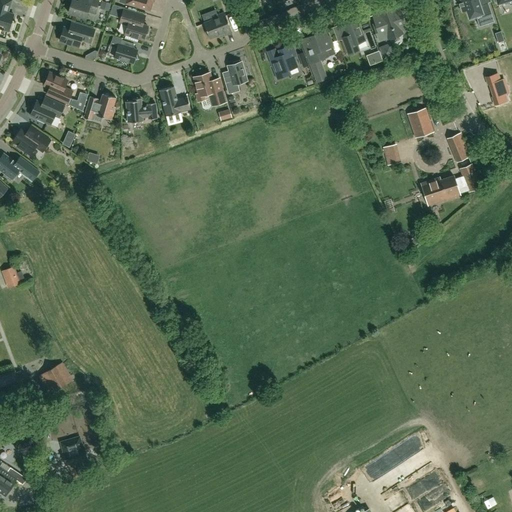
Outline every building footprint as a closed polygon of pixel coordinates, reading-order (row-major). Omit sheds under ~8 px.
[(0,0),(0,28),(2,29),(1,30),(3,31),(4,30),(8,31),(9,29),(11,30),(13,23),(11,22),(14,14),(8,13),(10,6),(12,0),(11,0),(0,0)] [(95,13),(98,0),(77,0),(77,1),(72,0),(68,13),(86,18),(88,11),(95,13)] [(119,0),(119,1),(145,9),(150,10),(152,4),(153,0),(119,0)] [(477,0),(458,0),(462,11),(467,10),(469,18),(482,14),(485,25),(494,22),(488,2),(485,3),(481,5),(480,2),(478,2),(477,0)] [(371,13),(376,24),(373,25),(379,40),(407,30),(401,15),(404,14),(403,9),(401,4),(392,7),(392,5),(373,13),(371,13)] [(121,18),(124,10),(113,6),(110,15),(121,18)] [(125,34),(144,39),(146,34),(147,34),(148,34),(149,29),(148,28),(147,28),(148,27),(142,25),(143,20),(145,16),(124,10),(120,22),(128,24),(125,34)] [(216,19),(204,24),(206,30),(205,32),(206,35),(208,36),(209,38),(224,33),(224,35),(230,32),(232,32),(225,13),(217,16),(216,19)] [(349,21),(343,24),(347,36),(341,38),(347,54),(359,50),(357,43),(365,40),(357,20),(350,23),(349,21)] [(91,42),(94,30),(71,22),(70,25),(69,29),(64,27),(60,41),(79,47),(81,39),(91,42)] [(326,79),(319,60),(328,56),(325,49),(332,46),(329,36),(327,37),(324,31),(304,38),(302,39),(317,82),(326,79)] [(504,41),(501,31),(495,33),(498,43),(504,41)] [(133,46),(134,44),(120,39),(114,57),(133,63),(134,60),(138,59),(136,53),(137,50),(132,48),(133,46)] [(272,59),(270,59),(277,79),(289,74),(288,70),(297,66),(293,56),(296,55),(292,45),(278,50),(280,56),(272,59)] [(381,48),(384,57),(393,54),(389,45),(381,48)] [(370,65),(382,60),(378,51),(366,56),(370,65)] [(303,67),(308,65),(303,53),(299,54),(303,67)] [(239,91),(237,84),(247,81),(241,61),(240,62),(239,60),(233,62),(234,64),(227,66),(231,79),(228,80),(225,81),(229,94),(239,91)] [(67,80),(50,73),(48,77),(46,76),(43,83),(45,84),(44,85),(50,88),(48,91),(47,94),(67,103),(72,91),(64,87),(67,80)] [(204,95),(209,94),(212,105),(225,102),(219,79),(215,80),(212,81),(209,73),(194,77),(199,93),(197,95),(197,97),(197,99),(199,100),(201,101),(203,100),(204,99),(205,97),(204,95)] [(492,97),(495,104),(506,101),(504,94),(508,93),(503,79),(500,80),(498,73),(486,77),(488,84),(489,84),(493,97),(492,97)] [(174,86),(159,90),(166,116),(181,112),(180,112),(190,109),(187,96),(183,97),(177,99),(174,86)] [(342,92),(347,104),(357,101),(353,88),(342,92)] [(90,96),(84,118),(91,120),(93,114),(96,115),(109,119),(111,112),(113,113),(115,107),(113,106),(116,98),(103,94),(100,102),(97,101),(98,99),(94,97),(90,96)] [(37,101),(30,115),(51,124),(55,115),(59,117),(64,106),(45,97),(43,100),(42,103),(37,101)] [(133,101),(126,102),(128,122),(143,121),(142,117),(148,117),(149,119),(157,118),(155,103),(150,103),(147,103),(147,106),(141,107),(141,98),(133,99),(133,101)] [(84,103),(76,101),(71,99),(68,105),(82,111),(84,103)] [(416,137),(432,132),(425,108),(408,114),(416,137)] [(229,109),(218,112),(221,121),(232,117),(229,109)] [(26,133),(21,129),(20,131),(17,131),(15,135),(15,137),(13,141),(18,144),(17,146),(30,155),(35,147),(43,152),(50,140),(31,126),(28,130),(26,133)] [(460,133),(448,138),(458,162),(470,156),(460,133)] [(84,158),(96,160),(97,153),(84,151),(84,158)] [(18,159),(16,162),(10,157),(9,157),(4,153),(0,157),(0,170),(12,179),(18,172),(31,182),(39,171),(27,162),(28,162),(20,156),(18,159)] [(460,194),(458,188),(467,185),(468,187),(479,182),(472,164),(460,169),(463,176),(455,179),(454,175),(440,180),(440,177),(421,184),(428,204),(460,194)] [(403,242),(406,249),(418,244),(415,237),(403,242)] [(21,283),(14,266),(1,271),(8,288),(21,283)] [(62,361),(38,376),(49,394),(73,380),(62,361)] [(0,387),(17,381),(13,371),(0,375),(0,387)] [(65,454),(64,454),(67,464),(86,459),(83,449),(82,449),(79,438),(72,440),(62,443),(65,454)] [(0,490),(6,495),(16,480),(23,484),(27,477),(10,467),(6,473),(0,468),(0,490)] [(416,511),(422,511),(444,501),(437,489),(412,502),(416,511)]
